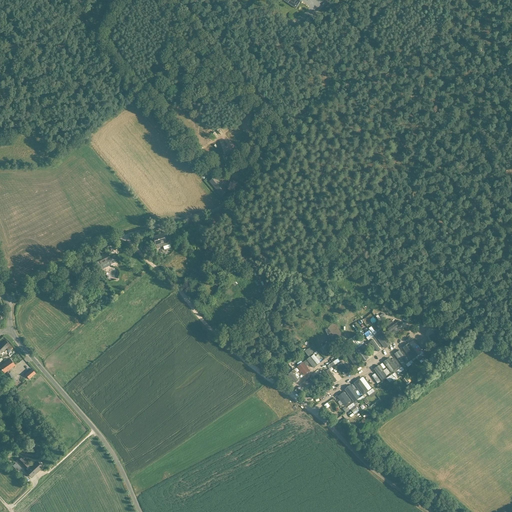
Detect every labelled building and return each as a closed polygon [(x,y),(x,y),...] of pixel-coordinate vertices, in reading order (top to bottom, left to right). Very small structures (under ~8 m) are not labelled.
[(284,0),(284,1),(296,8),(298,6),(294,3),(296,0),(284,0)] [(206,165),(209,162),(203,154),(199,157),(206,165)] [(222,195),(228,191),(215,176),(210,181),(222,195)] [(164,238),(163,234),(153,237),(155,244),(156,244),(156,247),(158,248),(170,244),(168,236),(164,238)] [(190,245),(195,247),(210,254),(212,252),(204,248),(205,247),(196,244),(191,242),(190,245)] [(110,258),(108,254),(106,255),(105,254),(98,257),(98,258),(94,260),(98,270),(103,268),(101,264),(108,261),(109,263),(113,261),(111,258),(110,258)] [(83,269),(90,265),(88,260),(81,264),(83,269)] [(377,316),(380,321),(386,317),(383,312),(377,316)] [(363,320),(367,325),(372,321),(368,316),(363,320)] [(400,320),(388,329),(388,330),(390,332),(402,323),(400,320)] [(381,331),(376,335),(385,348),(390,344),(381,331)] [(440,331),(429,336),(433,344),(444,339),(440,331)] [(370,342),(368,343),(369,345),(372,343),(378,352),(381,350),(373,339),(370,341),(370,342)] [(5,340),(0,344),(0,353),(6,347),(9,350),(12,346),(5,340)] [(327,343),(322,347),(326,353),(331,349),(327,343)] [(409,343),(403,347),(412,359),(415,357),(413,355),(416,353),(409,343)] [(308,349),(304,351),(309,357),(312,354),(316,350),(312,346),(308,349)] [(362,347),(356,351),(363,362),(369,358),(366,353),(368,351),(365,349),(364,350),(362,347)] [(400,350),(394,354),(403,366),(406,364),(406,363),(408,361),(404,355),(405,355),(403,352),(402,352),(400,350)] [(422,353),(416,358),(418,360),(423,356),(425,354),(422,351),(421,352),(422,353)] [(314,354),(311,357),(315,362),(317,365),(320,362),(314,354)] [(310,357),(307,359),(314,368),(317,365),(310,357)] [(389,358),(383,362),(391,372),(399,366),(393,358),(391,360),(389,358)] [(0,367),(4,373),(15,365),(10,359),(0,365),(0,367)] [(303,362),(297,366),(304,376),(310,371),(307,366),(309,364),(306,360),(303,362)] [(342,362),(337,365),(345,375),(350,371),(342,362)] [(379,365),(374,369),(381,379),(381,380),(382,381),(385,384),(389,381),(385,377),(387,375),(379,365)] [(29,379),(32,377),(36,373),(32,369),(25,374),(29,379)] [(329,369),(326,371),(327,372),(334,382),(337,380),(330,370),(330,371),(329,369)] [(289,375),(288,376),(290,379),(292,381),(293,380),(295,383),(299,380),(292,371),(288,374),(289,375)] [(311,374),(302,384),(305,387),(314,378),(311,374)] [(365,377),(375,391),(379,389),(368,375),(365,377)] [(407,376),(403,379),(407,385),(411,381),(407,376)] [(360,378),(354,383),(363,395),(369,391),(360,378)] [(351,385),(345,389),(354,402),(360,397),(355,390),(357,389),(354,385),(352,387),(351,385)] [(344,391),(337,396),(344,406),(351,401),(344,391)] [(346,408),(344,410),(346,412),(350,409),(351,409),(353,412),(358,409),(356,406),(355,405),(354,402),(353,403),(348,407),(346,408)] [(19,461),(19,462),(25,469),(26,468),(28,470),(28,471),(26,472),(31,477),(41,468),(40,468),(36,463),(31,468),(30,468),(28,466),(29,466),(22,459),(19,461)] [(22,468),(16,462),(13,466),(18,472),(22,468)]
